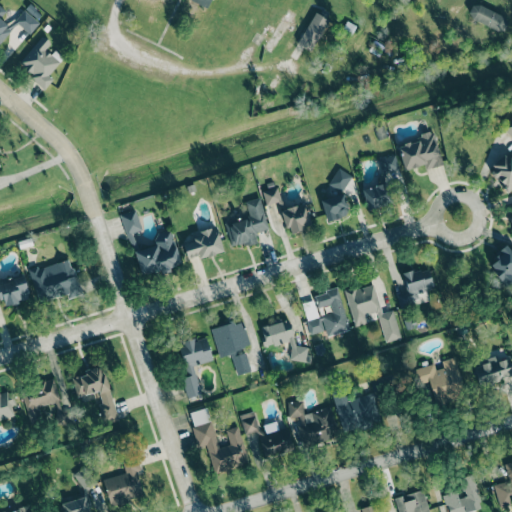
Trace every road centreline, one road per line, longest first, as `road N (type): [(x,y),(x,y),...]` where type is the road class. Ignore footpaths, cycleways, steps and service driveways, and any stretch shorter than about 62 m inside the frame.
road 1 (residential): [(0,356),(437,224)]
road 2 (residential): [(194,511),(93,214)]
road 3 (residential): [(222,511),(511,421)]
road 4 (residential): [(93,214),(71,156),(0,91)]
road 5 (residential): [(478,220),(471,233),(452,237),(440,230),(437,210),(459,196),(472,201),(478,220)]
